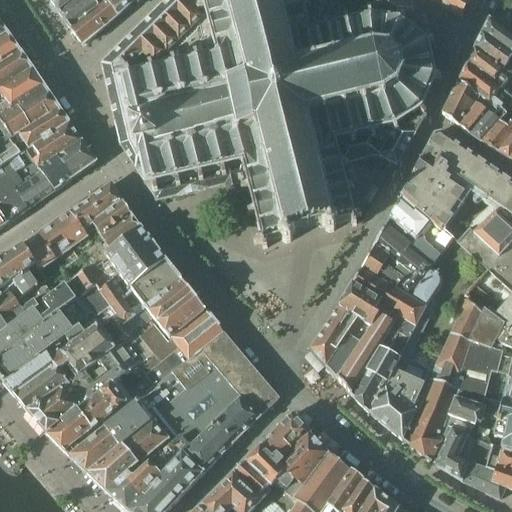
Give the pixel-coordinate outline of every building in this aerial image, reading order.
[(78,0),(47,0),(58,14),(78,0)] [(70,31),(97,9),(90,0),(78,0),(58,14),(70,32),(70,31)] [(90,0),(97,9),(105,3),(102,0),(90,0)] [(135,3),(132,0),(102,0),(105,3),(117,19),(135,3)] [(433,83),(440,83),(441,78),(434,78),(427,48),(433,45),(432,40),(424,44),(402,25),(404,17),(399,15),(396,23),(372,22),(372,18),(370,17),(310,33),(301,0),(200,0),(202,7),(196,8),(197,12),(203,11),(204,13),(208,31),(202,33),(203,38),(209,36),(214,55),(198,59),(196,51),(191,53),(193,60),(176,65),(174,57),(169,58),(171,66),(153,69),(153,67),(154,66),(151,67),(149,67),(151,75),(132,79),(132,78),(123,80),(126,91),(133,123),(116,127),(115,127),(120,149),(121,148),(138,144),(147,184),(148,185),(156,183),(158,190),(164,189),(162,181),(178,178),(180,185),(186,184),(184,176),(202,172),(220,168),(241,163),(247,190),(251,207),(244,209),(246,215),(253,214),(258,237),(252,239),(253,244),(260,242),(262,250),(269,248),(267,239),(284,235),(285,240),(288,243),(292,241),(294,238),(293,233),(324,225),(326,231),(330,233),(334,232),(335,228),(334,223),(350,218),(351,225),(358,224),(356,218),(362,216),(361,209),(354,211),(347,188),(355,186),(353,181),(347,183),(342,163),(349,162),(348,159),(374,152),(378,154),(366,173),(368,178),(383,188),(412,139),(400,131),(397,124),(415,112),(423,119),(426,115),(421,111),(433,83)] [(203,11),(197,12),(196,13),(182,0),(170,0),(165,7),(188,30),(204,13),(203,11)] [(202,7),(200,0),(182,0),(196,13),(197,12),(196,8),(202,7)] [(349,11),(355,0),(336,0),(335,2),(349,11)] [(370,8),(375,0),(355,0),(349,11),(361,19),(368,7),(370,8)] [(407,13),(387,0),(375,0),(370,8),(391,21),(372,18),(372,22),(396,23),(399,15),(404,17),(407,13)] [(440,0),(437,6),(457,17),(463,16),(470,4),(469,4),(463,0),(440,0)] [(87,45),(117,19),(105,3),(97,9),(70,31),(83,48),(87,45)] [(188,30),(165,7),(151,20),(175,44),(188,30)] [(175,44),(151,20),(141,30),(165,55),(175,44)] [(511,37),(489,22),(482,35),(511,57),(511,56),(511,37)] [(141,30),(130,41),(147,58),(145,60),(151,67),(154,66),(165,55),(141,30)] [(475,50),(505,70),(511,75),(511,74),(511,58),(511,57),(482,35),(475,50)] [(8,37),(0,41),(0,65),(19,54),(8,37)] [(147,58),(130,41),(102,68),(104,76),(137,68),(145,60),(147,58)] [(511,79),(503,74),(505,70),(475,50),(468,65),(503,95),(511,84),(511,79)] [(29,69),(26,65),(21,57),(22,56),(20,53),(19,54),(0,65),(0,94),(32,73),(31,69),(30,68),(29,69)] [(511,102),(503,95),(468,65),(459,84),(484,102),(493,109),(497,113),(498,111),(506,116),(511,113),(511,102)] [(137,68),(104,76),(109,95),(126,91),(123,80),(132,78),(132,73),(137,68)] [(0,123),(46,94),(32,73),(0,94),(0,123)] [(477,111),(484,102),(459,84),(443,117),(457,128),(474,108),(477,111)] [(133,123),(126,91),(109,95),(116,127),(133,123)] [(58,112),(46,94),(0,123),(0,125),(7,136),(9,134),(14,141),(58,112)] [(474,108),(457,128),(469,137),(493,109),(484,102),(477,111),(474,108)] [(497,113),(493,109),(469,137),(481,145),(506,116),(498,111),(497,113)] [(14,141),(10,144),(20,158),(26,154),(39,172),(57,161),(82,145),(68,126),(58,112),(14,141)] [(424,119),(423,119),(415,112),(397,124),(400,131),(412,139),(424,119)] [(506,116),(481,145),(495,153),(511,132),(511,126),(509,124),(511,120),(511,113),(506,116)] [(511,126),(511,132),(495,153),(509,162),(511,157),(511,120),(509,124),(511,126)] [(0,150),(10,144),(14,141),(9,134),(7,136),(8,137),(0,142),(0,150)] [(511,185),(502,179),(440,135),(434,137),(411,180),(400,201),(430,223),(428,227),(439,235),(441,232),(449,238),(444,232),(470,196),(474,199),(475,203),(482,205),(495,213),(499,216),(504,211),(511,218),(511,185)] [(10,144),(0,150),(0,153),(8,166),(20,158),(10,144)] [(140,174),(147,184),(138,144),(121,148),(140,174)] [(96,166),(82,145),(57,161),(72,183),(96,166)] [(0,171),(8,166),(0,153),(0,171)] [(54,195),(39,172),(26,154),(20,158),(35,180),(48,199),(54,195)] [(20,158),(8,166),(0,171),(0,220),(5,228),(31,211),(17,190),(22,187),(23,188),(35,180),(20,158)] [(57,161),(39,172),(54,195),(72,183),(57,161)] [(241,163),(220,168),(222,176),(231,181),(234,193),(247,190),(241,163)] [(222,176),(220,168),(202,172),(206,189),(224,185),(226,195),(234,193),(231,181),(222,176)] [(206,189),(202,172),(184,176),(186,184),(188,193),(206,189)] [(180,195),(178,186),(180,185),(178,178),(162,181),(164,189),(158,190),(156,183),(148,185),(158,200),(180,195)] [(48,199),(35,180),(23,188),(22,187),(17,190),(31,211),(48,199)] [(186,184),(180,185),(178,186),(180,195),(188,193),(186,184)] [(361,209),(355,186),(347,188),(354,211),(361,209)] [(111,187),(90,202),(103,220),(123,205),(111,187)] [(103,220),(90,202),(89,201),(70,215),(83,234),(84,233),(83,233),(91,227),(92,228),(103,220)] [(430,223),(400,201),(390,221),(415,241),(411,247),(433,265),(453,240),(449,238),(441,232),(439,235),(428,227),(430,223)] [(123,205),(103,220),(92,228),(100,241),(132,219),(123,205)] [(472,235),(499,257),(511,242),(511,218),(504,211),(499,216),(495,213),(472,235)] [(70,215),(54,227),(71,252),(88,240),(84,233),(83,234),(70,215)] [(132,219),(100,241),(102,243),(96,246),(97,247),(99,246),(106,256),(140,231),(132,219)] [(415,241),(390,221),(374,249),(421,281),(429,270),(433,265),(411,247),(415,241)] [(54,227),(38,238),(55,263),(71,252),(54,227)] [(90,268),(76,278),(68,284),(69,286),(80,301),(95,290),(97,293),(107,286),(95,271),(108,262),(138,239),(145,237),(140,231),(106,256),(90,268)] [(511,266),(499,257),(472,235),(467,231),(457,244),(470,259),(486,272),(511,291),(511,266)] [(147,240),(145,237),(138,239),(108,262),(95,271),(107,286),(97,293),(99,297),(115,285),(123,297),(166,266),(153,249),(147,240)] [(55,263),(38,238),(22,249),(40,274),(55,263)] [(511,242),(499,257),(511,266),(511,242)] [(97,247),(96,246),(82,257),(90,268),(106,256),(99,246),(97,247)] [(0,292),(27,274),(34,269),(39,275),(40,274),(22,249),(0,263),(0,292)] [(421,281),(374,249),(360,273),(406,299),(421,281)] [(76,278),(68,266),(64,269),(59,272),(64,278),(68,284),(76,278)] [(99,297),(108,308),(122,328),(135,318),(122,300),(130,293),(143,311),(180,283),(166,266),(123,297),(115,285),(99,297)] [(429,270),(421,281),(406,299),(404,302),(422,313),(414,329),(368,416),(373,420),(403,444),(428,388),(400,375),(406,363),(407,364),(435,310),(435,308),(434,306),(433,304),(432,303),(442,288),(442,286),(442,284),(442,281),(441,278),(440,276),(439,276),(433,273),(429,270)] [(511,291),(486,272),(463,297),(468,299),(465,302),(481,316),(468,342),(469,344),(468,346),(500,357),(501,353),(494,352),(496,347),(511,353),(511,291)] [(406,299),(360,273),(351,288),(383,306),(381,310),(395,318),(414,329),(422,313),(404,302),(406,299)] [(27,274),(0,292),(0,302),(8,297),(14,306),(38,289),(37,288),(27,274)] [(0,336),(69,286),(68,284),(64,278),(49,290),(44,284),(37,288),(38,289),(14,306),(8,297),(0,302),(0,336)] [(180,283),(143,311),(162,335),(168,343),(170,342),(174,338),(177,341),(184,336),(181,333),(205,314),(180,283)] [(108,308),(99,297),(97,293),(95,290),(80,301),(69,286),(0,336),(0,380),(2,383),(50,349),(56,356),(85,335),(80,328),(108,308)] [(383,306),(351,288),(338,310),(356,322),(368,331),(381,310),(383,306)] [(459,376),(468,346),(469,344),(468,342),(481,316),(465,302),(465,305),(462,310),(451,333),(435,368),(428,388),(403,444),(429,465),(446,431),(441,429),(452,402),(454,399),(456,399),(459,392),(459,376)] [(142,313),(143,311),(140,307),(131,312),(135,318),(142,313)] [(85,335),(56,356),(60,362),(67,357),(81,375),(87,371),(101,360),(131,338),(128,335),(122,328),(108,308),(80,328),(85,335)] [(356,322),(338,310),(336,313),(311,353),(316,359),(318,358),(321,361),(319,362),(326,370),(346,340),(344,339),(354,324),(356,322)] [(381,310),(368,331),(370,332),(360,348),(359,347),(336,382),(351,398),(395,318),(381,310)] [(135,318),(122,328),(128,335),(137,328),(139,330),(149,323),(142,313),(135,318)] [(187,363),(222,336),(205,314),(181,333),(184,336),(177,341),(174,338),(170,342),(177,351),(178,350),(187,363)] [(395,318),(351,398),(368,416),(414,329),(395,318)] [(346,340),(326,370),(336,382),(359,347),(360,348),(370,332),(368,331),(356,322),(354,324),(344,339),(346,340)] [(144,377),(177,351),(170,342),(168,343),(162,335),(155,340),(162,349),(147,360),(137,367),(144,377)] [(223,337),(222,336),(187,363),(172,376),(187,394),(217,369),(242,397),(260,419),(278,401),(223,337)] [(81,375),(72,382),(28,415),(27,416),(29,418),(45,436),(82,409),(97,430),(136,401),(138,404),(172,376),(187,363),(178,350),(177,351),(144,377),(137,367),(147,360),(132,342),(133,340),(131,338),(101,360),(106,368),(100,367),(96,371),(96,376),(98,378),(94,381),(87,371),(81,375)] [(511,362),(508,377),(497,374),(500,357),(468,346),(459,376),(459,392),(456,399),(454,399),(452,402),(483,411),(484,401),(499,406),(497,415),(490,414),(485,427),(479,425),(472,441),(478,444),(496,451),(496,449),(505,452),(504,456),(511,457),(511,362)] [(50,349),(2,383),(1,384),(14,399),(60,362),(56,356),(50,349)] [(28,415),(72,382),(81,375),(67,357),(60,362),(14,399),(28,415)] [(217,369),(187,394),(160,417),(179,439),(182,437),(192,447),(207,432),(215,424),(242,397),(217,369)] [(138,404),(70,461),(87,478),(152,423),(159,416),(160,417),(187,394),(172,376),(138,404)] [(260,419),(242,397),(215,424),(234,445),(260,419)] [(490,414),(452,402),(441,429),(446,431),(429,465),(461,484),(478,444),(472,441),(479,425),(485,427),(490,414)] [(82,409),(45,436),(64,455),(97,430),(82,409)] [(291,416),(259,450),(278,469),(307,435),(291,416)] [(152,423),(87,478),(106,496),(129,476),(133,481),(159,457),(171,447),(169,443),(152,423)] [(215,464),(234,445),(215,424),(207,432),(192,447),(185,455),(204,476),(215,464)] [(284,475),(271,490),(266,495),(271,498),(275,502),(280,497),(283,500),(295,485),(300,489),(327,456),(307,435),(278,469),(284,475)] [(169,511),(204,476),(185,455),(192,447),(182,437),(179,439),(171,447),(159,457),(167,464),(157,477),(160,479),(130,511),(169,511)] [(478,444),(461,484),(486,495),(490,485),(495,474),(489,472),(496,451),(478,444)] [(496,449),(496,451),(489,472),(495,474),(490,485),(505,490),(511,492),(511,473),(499,470),(504,456),(505,452),(496,449)] [(259,450),(245,466),(271,490),(284,475),(278,469),(259,450)] [(323,511),(350,474),(327,456),(300,489),(295,485),(283,500),(297,511),(305,511),(306,511),(323,511)] [(511,457),(504,456),(499,470),(511,473),(511,457)] [(129,476),(106,496),(124,511),(130,511),(160,479),(157,477),(167,464),(159,457),(133,481),(129,476)] [(271,490),(245,466),(232,479),(262,507),(271,498),(266,495),(271,490)] [(343,511),(362,484),(350,474),(323,511),(343,511)] [(297,511),(283,500),(280,497),(275,502),(271,498),(262,507),(232,479),(205,506),(210,511),(297,511)] [(360,511),(373,492),(362,484),(343,511),(360,511)] [(505,490),(490,485),(486,495),(500,501),(505,490)] [(382,511),(387,503),(373,492),(360,511),(382,511)] [(387,503),(382,511),(396,511),(397,511),(387,503)]
